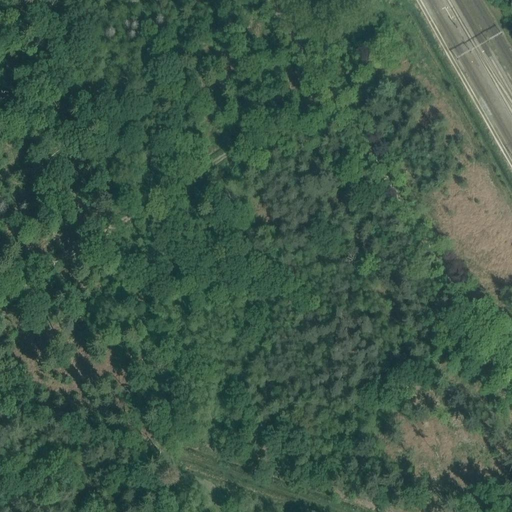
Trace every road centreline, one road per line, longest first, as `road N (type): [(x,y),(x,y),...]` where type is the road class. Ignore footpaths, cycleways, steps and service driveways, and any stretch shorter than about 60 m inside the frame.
road 1 (track): [(511,367),(273,0)]
road 2 (track): [(328,85),(0,298)]
road 3 (track): [(511,207),(412,32),(380,0)]
